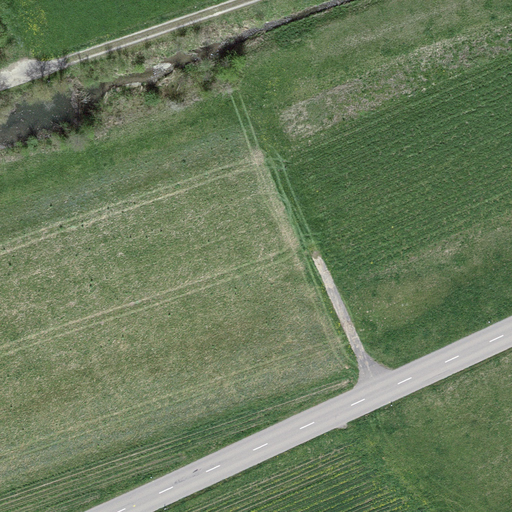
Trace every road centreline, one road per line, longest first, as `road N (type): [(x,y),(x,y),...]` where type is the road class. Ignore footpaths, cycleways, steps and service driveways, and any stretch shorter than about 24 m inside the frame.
road 1 (tertiary): [(120,511),(511,332)]
road 2 (track): [(0,82),(231,0)]
